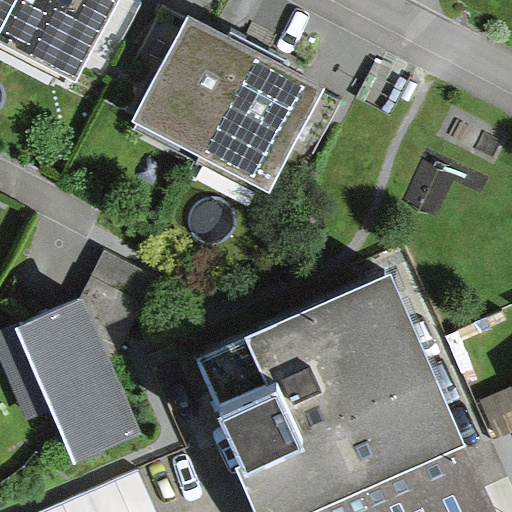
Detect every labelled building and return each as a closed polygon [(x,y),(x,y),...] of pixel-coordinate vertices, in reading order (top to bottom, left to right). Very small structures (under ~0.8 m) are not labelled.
[(126,0),(0,0),(0,34),(86,79),(126,0)] [(204,134),(253,39),(192,8),(143,103),(204,134)] [(264,165),(313,70),(253,39),(204,134),(264,165)] [(90,292),(139,321),(165,278),(116,249),(90,292)] [(492,511),(394,282),(207,361),(271,511),(492,511)] [(87,299),(0,336),(30,407),(53,397),(78,455),(141,428),(87,299)] [(38,511),(160,511),(144,470),(38,511)]
